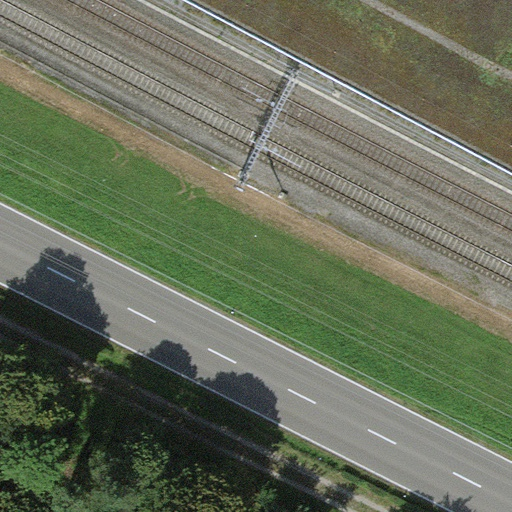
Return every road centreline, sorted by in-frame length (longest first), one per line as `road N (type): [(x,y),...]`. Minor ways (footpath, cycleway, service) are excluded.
road 1 (primary): [(0,239),(511,499)]
road 2 (track): [(384,511),(0,318)]
